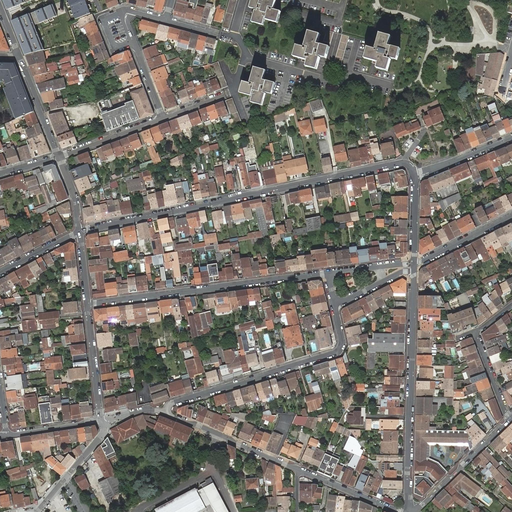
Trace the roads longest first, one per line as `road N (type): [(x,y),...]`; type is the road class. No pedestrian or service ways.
road 1 (residential): [(405,163),(79,232)]
road 2 (residential): [(87,303),(328,273)]
road 3 (residential): [(413,270),(407,511)]
road 4 (residential): [(334,303),(342,341),(336,352),(174,402),(165,413)]
road 5 (residential): [(165,20),(126,9),(104,22),(113,45),(133,40),(163,118)]
road 6 (residential): [(165,413),(298,470)]
road 7 (residential): [(413,511),(509,419)]
